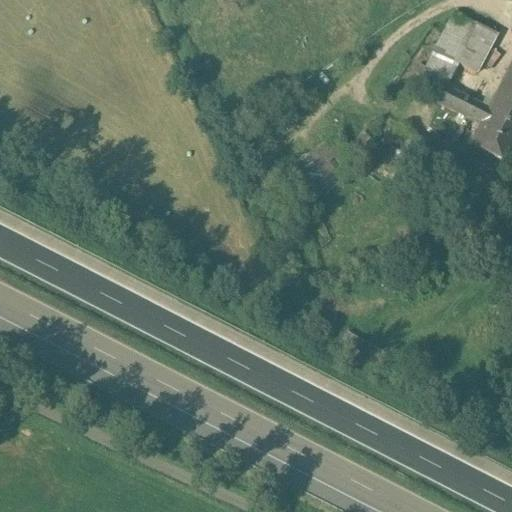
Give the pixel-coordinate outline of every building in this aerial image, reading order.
[(468,39),(490,49),(496,38),(475,27),(468,39)] [(490,49),(468,39),(462,52),(477,58),(484,61),(490,49)] [(474,65),(477,58),(462,52),(446,84),(460,91),(474,65)] [(477,58),(474,65),(480,69),(484,61),(477,58)] [(511,68),(490,112),(482,129),(471,151),(510,171),(511,167),(511,68)] [(482,129),(490,112),(443,90),(435,106),(482,129)] [(331,136),(286,166),(307,199),(351,174),(331,136)]
